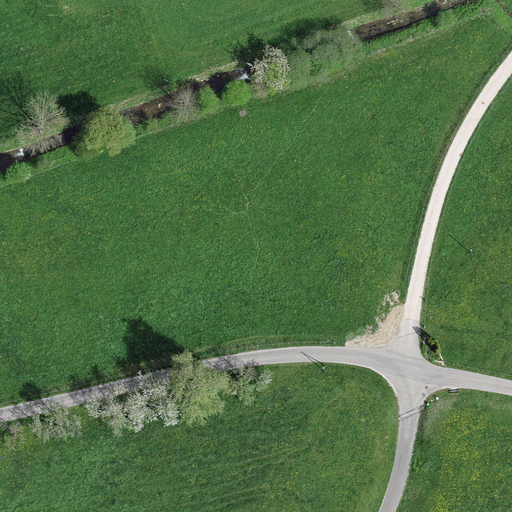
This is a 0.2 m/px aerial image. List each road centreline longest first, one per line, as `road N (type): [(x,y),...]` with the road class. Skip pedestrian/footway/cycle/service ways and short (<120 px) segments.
road 1 (unclassified): [(0,416),(292,353),(410,368)]
road 2 (track): [(410,368),(433,210),(462,136),(511,62)]
road 3 (unclassified): [(410,368),(408,428),(388,511)]
